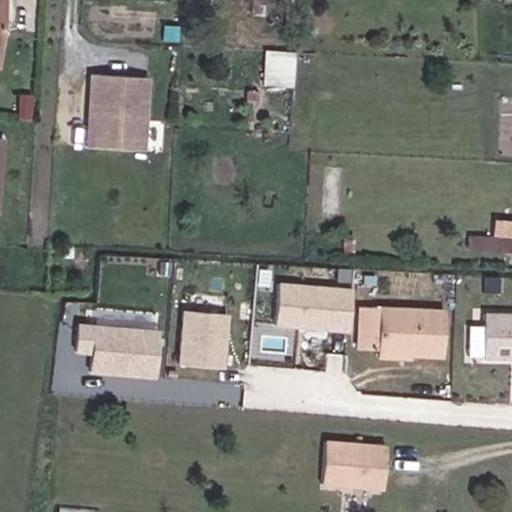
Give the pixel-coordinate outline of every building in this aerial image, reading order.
[(264,15),(263,6),(251,5),(250,15),(264,15)] [(292,85),(294,51),(268,49),(265,83),(292,85)] [(93,146),(106,146),(108,125),(111,74),(91,73),(89,111),(95,111),(93,146)] [(108,125),(106,146),(138,148),(140,115),(145,115),(147,76),(111,74),(108,125)] [(246,91),(246,102),(258,102),(258,91),(246,91)] [(16,119),(30,120),(32,95),(17,94),(16,119)] [(342,235),(341,258),(354,258),(355,235),(342,235)] [(487,250),(488,236),(468,235),(467,249),(487,250)] [(511,237),(488,236),(487,250),(511,251),(511,237)] [(353,287),(282,282),(278,327),(350,332),(353,287)] [(376,347),(378,305),(358,304),(356,347),(376,347)] [(443,309),(378,305),(376,347),(408,349),(408,353),(441,355),(443,309)] [(231,318),(183,314),(178,367),(226,371),(231,318)] [(511,315),(486,316),(487,365),(511,364),(511,315)] [(159,332),(96,325),(91,372),(154,379),(159,332)] [(408,353),(408,349),(376,347),(376,356),(408,357),(408,353)] [(382,447),(319,442),(316,485),(379,488),(382,447)]
